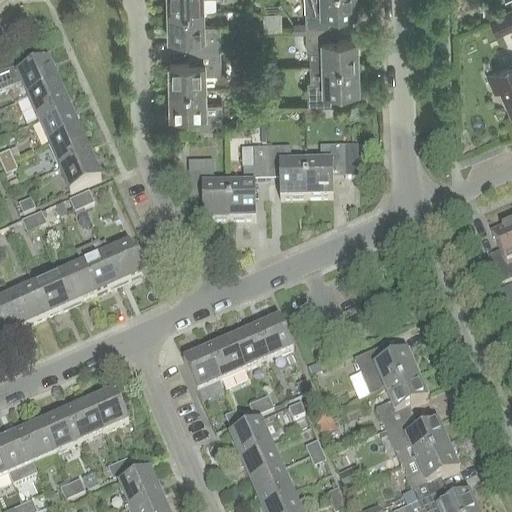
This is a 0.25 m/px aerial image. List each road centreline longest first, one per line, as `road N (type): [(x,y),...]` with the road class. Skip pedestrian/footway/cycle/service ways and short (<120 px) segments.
road 1 (residential): [(143,0),(152,142),(204,308)]
road 2 (residential): [(511,467),(401,216)]
road 3 (residential): [(204,308),(401,216)]
road 4 (residential): [(401,216),(395,0)]
road 5 (residential): [(207,511),(130,342)]
road 6 (residential): [(0,399),(130,342)]
